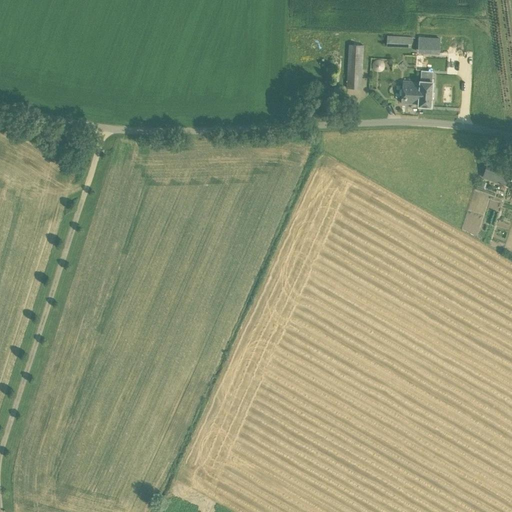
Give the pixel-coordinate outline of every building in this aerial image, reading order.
[(411,48),(412,37),(387,36),(386,47),(411,48)] [(424,37),(423,49),(435,49),(435,51),(443,52),(444,38),(424,37)] [(361,89),(363,45),(348,44),(346,88),(361,89)] [(402,81),(401,103),(418,104),(419,104),(419,106),(430,107),(431,83),(420,82),(402,81)] [(322,108),(338,107),(337,83),(322,84),(322,108)] [(505,185),(511,169),(487,162),(482,178),(505,185)]
